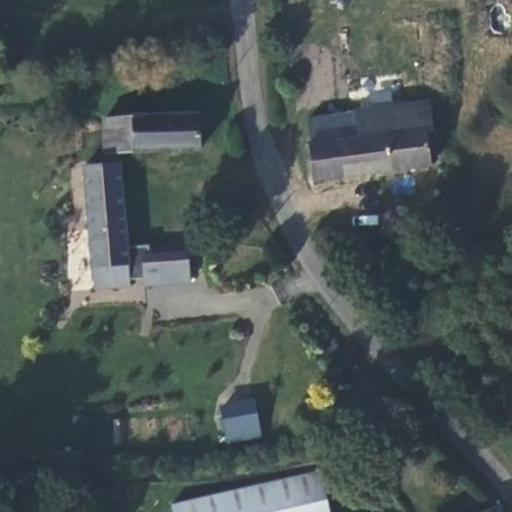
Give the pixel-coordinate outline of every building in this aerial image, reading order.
[(420,125),(426,125),(426,100),(355,104),(354,106),(356,129),(310,130),(312,174),(422,167),(420,125)] [(103,104),(103,142),(200,139),(200,105),(103,104)] [(309,107),(310,130),(356,129),(354,106),(309,107)] [(80,143),(93,259),(132,256),(121,155),(99,156),(97,143),(80,143)] [(97,295),(136,291),(132,256),(93,259),(97,295)] [(225,443),(261,437),(254,398),(218,405),(225,443)] [(336,511),(320,463),(176,511),(336,511)]
